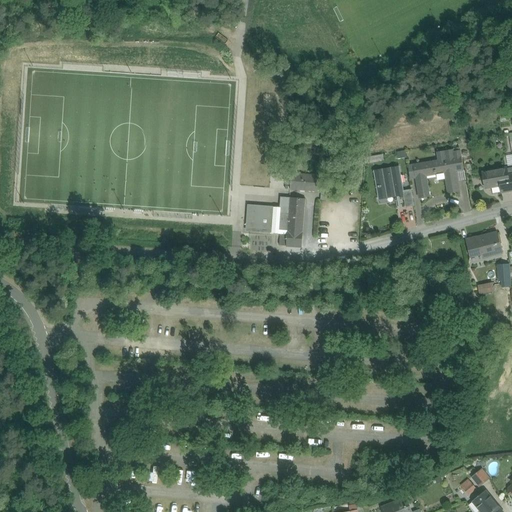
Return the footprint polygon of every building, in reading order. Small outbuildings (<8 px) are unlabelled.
[(447,152),(438,153),(439,162),(419,165),(415,166),(416,177),(420,198),(429,196),(426,175),(437,174),(437,178),(440,179),(446,178),(449,193),(459,192),(456,169),(454,154),(454,152),(447,153),(447,152)] [(461,153),(454,154),(456,169),(463,167),(461,153)] [(419,164),(408,166),(410,178),(416,177),(415,166),(419,165),(419,164)] [(400,167),(374,172),(378,196),(394,194),(395,196),(403,195),(403,191),(404,191),(400,167)] [(507,169),(483,173),(485,188),(492,187),(493,194),(502,192),(499,178),(508,176),(507,169)] [(319,176),(292,173),(290,190),(318,192),(319,176)] [(511,175),(508,176),(499,178),(502,192),(502,193),(511,190),(511,175)] [(404,191),(403,191),(403,195),(406,208),(414,206),(412,190),(404,191)] [(290,198),(281,197),(279,224),(288,224),(290,198)] [(306,199),(290,198),(288,224),(287,231),(288,231),(287,234),(287,246),(302,247),(306,199)] [(272,214),(272,205),(249,205),(248,228),(260,228),(260,214),(272,214)] [(498,233),(478,238),(478,237),(466,240),(470,257),(487,253),(489,257),(503,253),(498,233)] [(287,234),(280,234),(279,246),(287,246),(287,234)] [(509,264),(498,265),(499,282),(510,281),(509,264)] [(493,284),(478,287),(480,294),(494,292),(493,284)] [(481,469),(471,477),(479,487),(489,479),(481,469)] [(468,480),(457,489),(465,499),(476,489),(468,480)] [(501,511),(485,492),(473,502),(469,505),(473,511),(478,511),(480,510),(481,511),(501,511)] [(408,511),(403,499),(381,508),(382,511),(408,511)]
